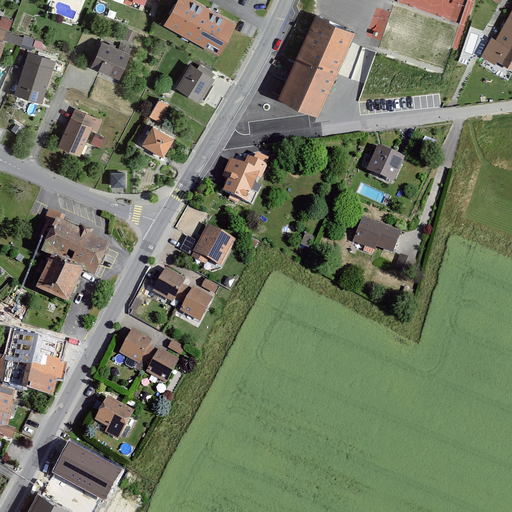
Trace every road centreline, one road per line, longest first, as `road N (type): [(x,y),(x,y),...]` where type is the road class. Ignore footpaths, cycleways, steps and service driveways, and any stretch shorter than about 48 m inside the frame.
road 1 (tertiary): [(6,511),(161,223)]
road 2 (residential): [(511,107),(204,150)]
road 3 (residential): [(161,223),(0,158)]
road 4 (tertiary): [(204,150),(285,0)]
